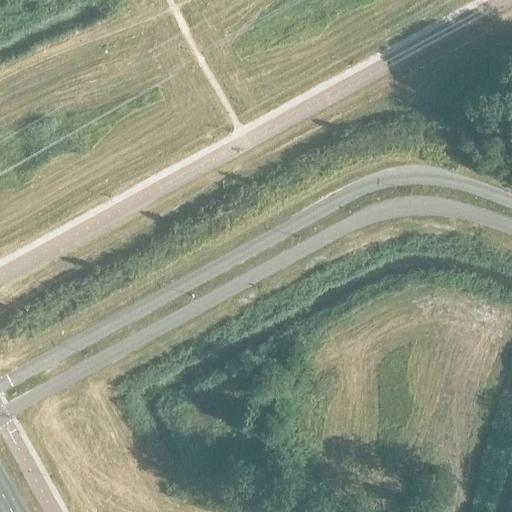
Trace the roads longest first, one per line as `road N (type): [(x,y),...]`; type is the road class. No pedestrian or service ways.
road 1 (tertiary): [(0,416),(358,219),(414,205),(511,227)]
road 2 (tertiary): [(511,201),(425,176),(372,183),(0,382)]
